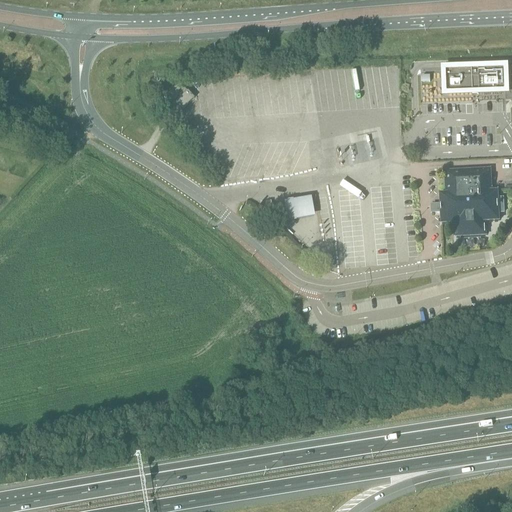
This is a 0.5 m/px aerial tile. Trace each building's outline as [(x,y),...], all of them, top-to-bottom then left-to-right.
[(506,101),(510,101),(511,101),(511,67),(505,68),(505,67),(503,67),(503,66),(498,66),(498,68),(482,68),(482,66),(475,67),(475,69),(448,70),(448,69),(445,70),(446,93),(505,91),(506,101)] [(169,91),(178,100),(174,104),(181,111),(194,99),(187,91),(187,92),(178,83),(169,91)] [(440,195),(440,206),(437,206),(437,214),(440,214),(441,225),(455,225),(455,239),(485,238),(485,224),(499,224),(498,194),(492,194),(492,172),(446,173),(446,195),(440,195)] [(311,199),(283,203),(287,226),(315,222),(311,199)] [(428,203),(429,213),(437,212),(436,202),(428,203)]
